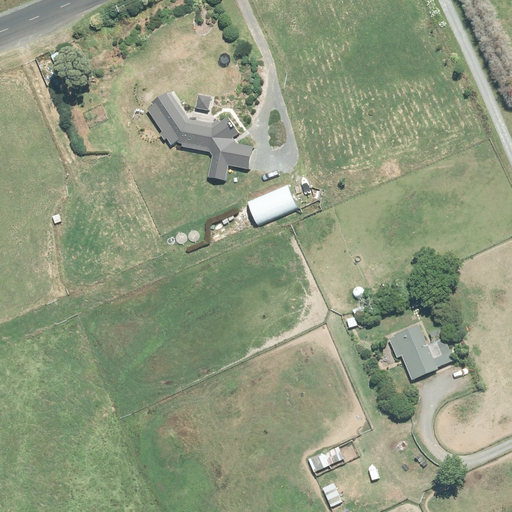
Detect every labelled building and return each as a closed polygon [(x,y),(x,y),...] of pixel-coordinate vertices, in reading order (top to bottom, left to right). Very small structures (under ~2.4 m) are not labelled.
[(180,28),(158,39),(182,87),(217,69),(208,51),(214,48),(203,25),(183,35),(180,28)] [(69,52),(55,58),(65,81),(79,75),(69,52)] [(153,105),(146,109),(171,144),(177,140),(178,143),(183,143),(182,148),(210,153),(212,156),(208,174),(227,178),(229,167),(248,171),(253,146),(236,143),(233,137),(241,132),(231,115),(220,121),(217,119),(210,123),(188,118),(169,90),(151,103),(153,105)] [(153,254),(119,188),(101,197),(122,237),(114,241),(119,249),(125,246),(135,264),(153,254)] [(289,188),(243,206),(252,230),(298,212),(289,188)] [(367,297),(364,285),(354,288),(357,300),(367,297)] [(417,329),(385,343),(405,389),(438,374),(417,329)] [(468,362),(460,365),(467,383),(476,379),(468,362)] [(336,451),(305,463),(310,478),(341,466),(336,451)] [(335,489),(320,494),(326,511),(327,511),(341,507),(335,489)]
